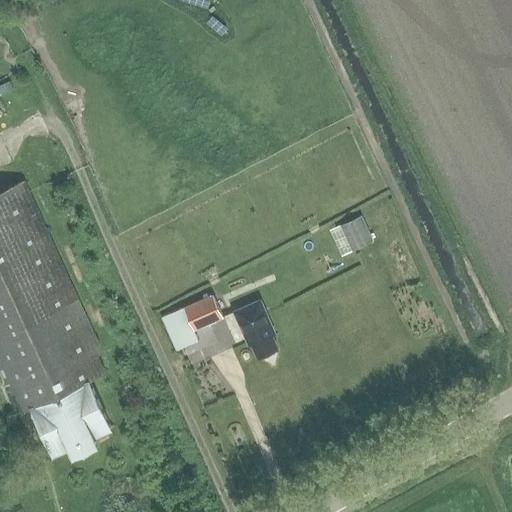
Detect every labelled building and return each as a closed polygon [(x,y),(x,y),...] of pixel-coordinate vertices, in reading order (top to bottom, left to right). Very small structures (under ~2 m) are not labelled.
[(0,86),(0,94),(13,89),(10,82),(0,86)] [(98,356),(101,349),(24,181),(0,192),(0,371),(6,384),(11,381),(25,411),(33,407),(54,453),(71,445),(74,452),(97,442),(94,434),(111,427),(90,381),(105,374),(97,357),(98,356)] [(362,216),(340,226),(342,231),(352,252),(374,242),(362,216)] [(213,295),(184,308),(195,332),(224,319),(213,295)] [(258,358),(279,349),(273,336),(276,335),(261,300),(234,312),(249,346),(253,345),(258,358)]
